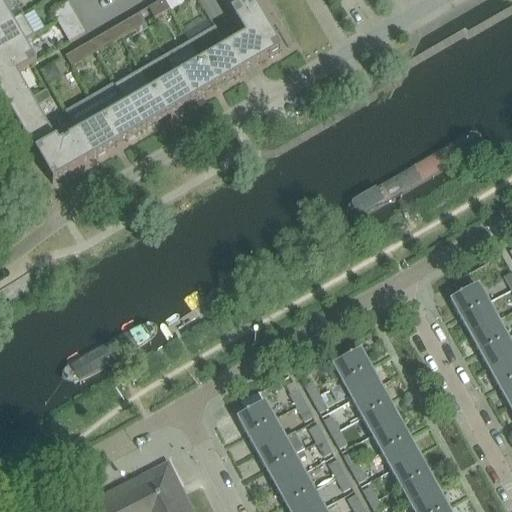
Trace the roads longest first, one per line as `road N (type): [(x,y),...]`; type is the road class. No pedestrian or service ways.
road 1 (residential): [(0,267),(65,216),(248,109)]
road 2 (residential): [(401,285),(183,405)]
road 3 (residential): [(511,486),(401,285)]
road 4 (residential): [(440,0),(248,109)]
road 5 (residential): [(183,405),(69,464),(0,485)]
road 6 (residential): [(511,219),(401,285)]
